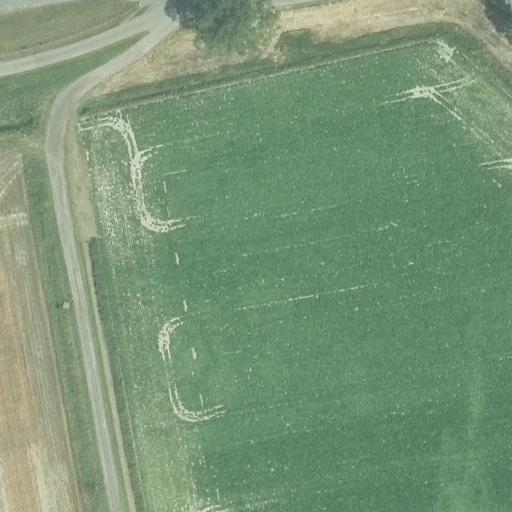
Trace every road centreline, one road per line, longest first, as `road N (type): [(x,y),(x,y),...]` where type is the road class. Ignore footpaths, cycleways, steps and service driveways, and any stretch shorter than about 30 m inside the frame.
road 1 (unclassified): [(158,12),(154,40),(65,99),(50,138),(113,511)]
road 2 (unclassified): [(0,70),(85,47),(158,12)]
